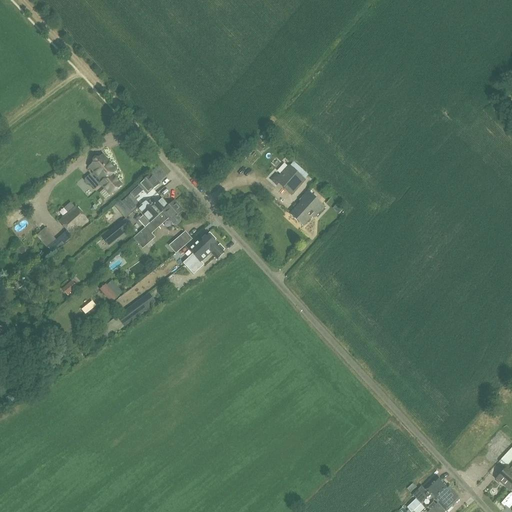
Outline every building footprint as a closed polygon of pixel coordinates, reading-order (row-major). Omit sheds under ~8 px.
[(258,141),(253,146),(260,152),(265,147),(258,141)] [(102,182),(100,184),(110,195),(122,185),(112,174),(116,170),(103,155),(99,159),(98,158),(97,157),(95,156),(93,157),(92,158),(91,160),(91,162),(92,163),(93,164),(89,167),(102,182)] [(293,161),(290,165),(305,178),(308,175),(293,161)] [(290,165),(278,178),(274,175),(270,180),(275,185),(278,183),(279,181),(292,193),(305,178),(290,165)] [(131,194),(122,203),(131,213),(141,204),(137,200),(141,197),(139,194),(143,190),(147,195),(159,184),(151,175),(130,193),(131,194)] [(324,207),(307,192),(299,201),(301,202),(290,214),(303,226),(314,214),(316,216),(324,207)] [(246,196),(244,201),(246,205),(251,207),(256,205),(257,200),(255,195),(250,194),(246,196)] [(138,220),(145,228),(163,212),(169,207),(168,206),(161,198),(155,203),(151,198),(137,210),(143,216),(138,220)] [(180,219),(177,216),(183,211),(174,201),(168,206),(169,207),(163,212),(145,228),(133,238),(139,244),(142,242),(145,245),(152,238),(150,235),(168,219),(173,225),(175,225),(178,225),(179,223),(180,221),(180,219)] [(76,207),(60,222),(72,236),(88,221),(76,207)] [(114,226),(101,237),(108,246),(121,235),(114,226)] [(37,236),(47,247),(56,239),(47,227),(37,236)] [(185,232),(173,242),(180,250),(192,240),(185,232)] [(206,234),(199,241),(210,252),(211,253),(217,260),(224,253),(222,252),(224,250),(220,245),(217,247),(217,246),(213,242),(215,240),(209,233),(207,235),(206,234)] [(193,255),(184,264),(194,275),(204,265),(202,262),(211,253),(210,252),(199,241),(189,250),(193,255)] [(51,255),(59,248),(54,242),(46,249),(51,255)] [(13,286),(16,290),(23,285),(20,281),(13,286)] [(99,289),(111,303),(118,297),(106,284),(99,289)] [(117,317),(125,327),(145,312),(137,302),(117,317)] [(96,306),(85,315),(89,320),(100,311),(96,306)] [(107,325),(114,335),(124,327),(116,318),(107,325)] [(511,447),(499,462),(506,468),(496,480),(506,488),(511,481),(511,447)] [(410,511),(411,511),(421,504),(430,495),(434,500),(447,488),(438,478),(425,490),(416,499),(407,508),(407,509),(410,511)] [(407,489),(410,493),(416,487),(413,484),(407,489)] [(438,504),(436,505),(433,502),(427,507),(430,511),(429,511),(445,511),(459,500),(447,487),(447,488),(434,500),(438,504)]
